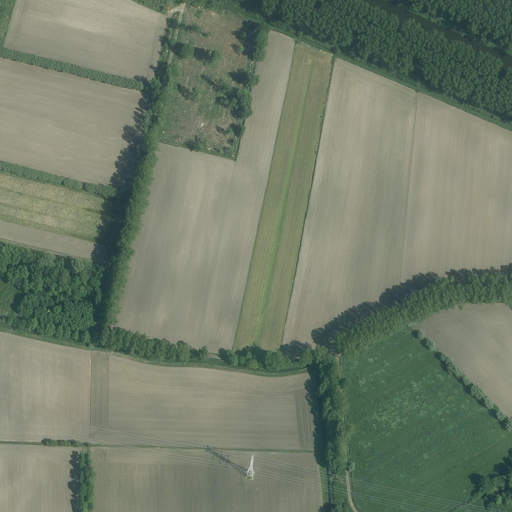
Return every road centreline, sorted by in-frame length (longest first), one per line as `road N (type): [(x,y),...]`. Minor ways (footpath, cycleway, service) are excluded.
road 1 (track): [(101,339),(185,0)]
road 2 (track): [(511,295),(449,300),(335,356),(356,511)]
road 3 (track): [(335,356),(231,361),(101,339)]
